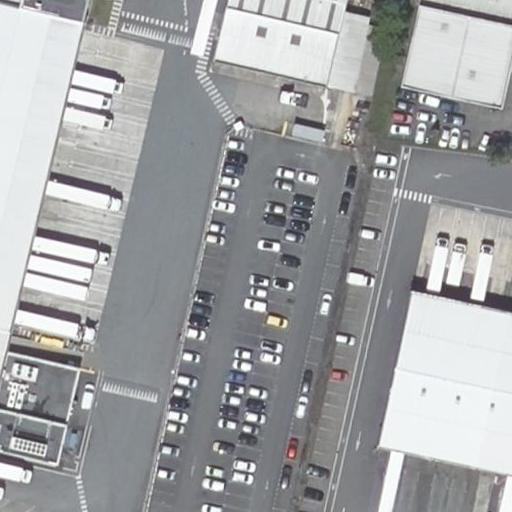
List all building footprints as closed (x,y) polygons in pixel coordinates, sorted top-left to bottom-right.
[(0,0),(0,446),(55,460),(77,371),(0,352),(82,0),(0,0)] [(327,88),(348,0),(230,0),(215,62),(327,88)] [(511,0),(419,0),(418,7),(511,27),(511,0)] [(511,68),(511,27),(418,7),(401,88),(503,109),(511,68)] [(368,441),(511,472),(511,318),(400,294),(368,441)]
